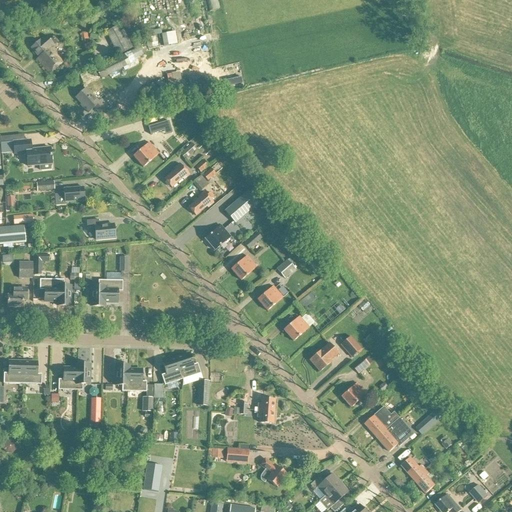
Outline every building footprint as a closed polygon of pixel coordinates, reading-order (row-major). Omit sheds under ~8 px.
[(118,27),(105,33),(116,56),(133,48),(124,30),(120,32),(118,27)] [(136,60),(143,56),(142,54),(147,52),(145,34),(138,35),(139,47),(91,71),(96,82),(123,68),(124,72),(139,64),(136,60)] [(49,74),(62,63),(50,49),(54,46),(46,36),(41,41),(40,41),(31,49),(39,58),(37,60),(49,74)] [(55,45),(60,41),(55,36),(50,39),(55,45)] [(179,73),(166,75),(171,100),(184,98),(179,73)] [(84,107),(83,108),(88,113),(94,108),(99,114),(107,107),(101,100),(98,103),(86,89),(76,98),(84,107)] [(155,92),(138,95),(140,106),(164,102),(164,98),(157,99),(155,92)] [(163,132),(161,124),(148,128),(150,136),(163,132)] [(30,141),(24,141),(0,144),(1,152),(14,151),(14,155),(26,153),(28,167),(39,166),(39,172),(50,170),(50,165),(52,165),(50,148),(31,150),(30,141)] [(142,169),(159,154),(149,143),(133,157),(142,169)] [(192,144),(179,154),(184,160),(197,150),(192,144)] [(200,174),(209,167),(203,161),(195,168),(200,174)] [(182,182),(189,176),(179,164),(173,169),(175,171),(164,180),(171,188),(181,181),(182,182)] [(207,182),(215,175),(210,169),(202,176),(207,182)] [(201,192),(208,185),(201,176),(193,182),(201,192)] [(37,192),(53,191),(53,183),(36,184),(37,192)] [(83,188),(63,190),(64,195),(56,196),(57,206),(65,205),(65,203),(84,201),(83,188)] [(232,225),(257,205),(246,191),(221,211),(227,219),(232,225)] [(197,197),(199,199),(188,208),(195,216),(206,207),(207,209),(213,203),(204,192),(197,197)] [(14,225),(34,223),(33,215),(13,217),(14,225)] [(95,241),(115,239),(114,225),(99,227),(98,220),(86,221),(87,228),(94,228),(95,241)] [(214,251),(230,238),(220,226),(204,240),(214,251)] [(0,245),(24,244),(23,227),(0,228),(0,245)] [(259,232),(244,245),(248,250),(263,237),(259,232)] [(24,254),(24,263),(19,263),(19,279),(32,279),(32,264),(31,254),(24,254)] [(49,262),(49,256),(34,255),(34,276),(41,276),(41,262),(49,262)] [(240,282),(256,268),(246,257),(231,270),(240,282)] [(119,272),(129,272),(129,258),(120,258),(119,272)] [(287,261),(276,270),(284,279),(295,270),(287,261)] [(58,302),(58,280),(39,280),(39,291),(44,291),(44,302),(58,302)] [(58,280),(58,302),(57,307),(69,307),(70,287),(64,287),(64,281),(58,280)] [(103,303),(104,281),(98,281),(98,287),(92,287),(92,307),(103,307),(103,303)] [(104,281),(103,303),(117,303),(117,292),(122,292),(122,281),(104,281)] [(267,312),(283,298),(273,287),(257,300),(267,312)] [(27,302),(27,297),(27,289),(13,289),(13,296),(7,296),(7,308),(23,308),(23,302),(27,302)] [(293,342),(309,328),(299,317),(283,330),(293,342)] [(351,358),(361,349),(351,337),(341,346),(351,358)] [(338,354),(329,345),(329,344),(309,361),(319,373),(331,362),(330,361),(338,354)] [(189,355),(176,360),(182,380),(184,386),(202,380),(197,364),(193,366),(189,355)] [(372,356),(357,369),(362,374),(376,361),(372,356)] [(164,386),(182,380),(176,360),(162,364),(165,374),(161,376),(164,386)] [(22,385),(23,363),(8,363),(8,374),(3,374),(3,384),(22,385)] [(23,363),(22,385),(41,385),(41,375),(37,375),(37,364),(23,363)] [(77,365),(77,370),(76,391),(82,391),(82,385),(88,385),(89,365),(77,365)] [(127,392),(128,371),(128,366),(116,366),(116,386),(122,386),(121,392),(127,392)] [(76,391),(77,370),(63,369),(63,380),(58,380),(58,391),(76,391)] [(128,371),(127,392),(146,393),(146,382),(141,382),(142,371),(128,371)] [(208,407),(209,382),(197,381),(196,407),(208,407)] [(351,409),(366,395),(357,383),(341,397),(351,409)] [(142,413),(152,413),(152,398),(142,398),(142,413)] [(100,399),(91,399),(90,424),(99,424),(100,399)] [(257,411),(274,413),(275,400),(261,399),(261,404),(258,404),(257,411)] [(377,439),(388,429),(400,419),(395,413),(392,416),(384,408),(374,417),(365,425),(377,439)] [(226,409),(224,417),(231,418),(232,410),(226,409)] [(273,424),(274,413),(257,411),(257,419),(260,419),(260,423),(273,424)] [(432,415),(416,430),(422,437),(438,423),(432,415)] [(414,435),(400,419),(388,429),(377,439),(389,453),(397,446),(399,448),(414,435)] [(28,439),(26,450),(35,451),(36,440),(28,439)] [(449,440),(442,445),(446,450),(453,445),(449,440)] [(3,444),(2,450),(6,454),(12,454),(16,450),(16,445),(12,441),(7,441),(3,444)] [(212,449),(212,457),(226,457),(226,449),(212,449)] [(248,450),(227,449),(226,463),(247,464),(248,450)] [(260,465),(265,469),(261,475),(260,477),(260,480),(261,482),(263,483),(266,479),(276,487),(287,474),(274,465),(274,466),(265,459),(260,465)] [(401,467),(413,481),(425,471),(420,466),(418,468),(411,459),(401,467)] [(161,467),(146,465),(142,490),(158,493),(161,467)] [(427,477),(429,475),(425,471),(413,481),(425,495),(435,486),(427,477)] [(323,496),(339,482),(332,474),(323,482),(319,478),(310,486),(314,491),(317,489),(323,496)] [(349,493),(339,482),(323,496),(324,497),(318,502),(326,511),(330,509),(332,511),(335,511),(343,505),(339,501),(348,494),(349,493)] [(478,486),(469,494),(478,504),(487,496),(478,486)] [(460,511),(462,511),(447,495),(435,505),(441,511),(460,511)] [(209,511),(221,511),(222,504),(211,502),(209,511)]
